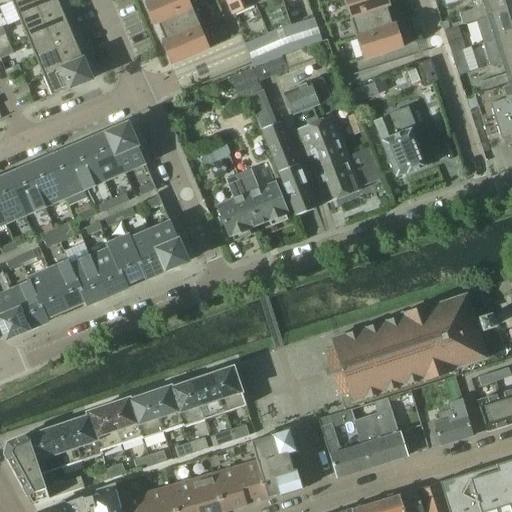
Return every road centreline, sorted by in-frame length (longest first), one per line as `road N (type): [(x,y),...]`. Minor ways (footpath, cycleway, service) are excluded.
road 1 (residential): [(487,195),(224,287)]
road 2 (residential): [(224,287),(7,368)]
road 3 (residential): [(304,511),(511,446)]
road 4 (residential): [(139,91),(224,287)]
road 5 (residential): [(421,0),(487,195)]
road 6 (residential): [(139,91),(0,151)]
